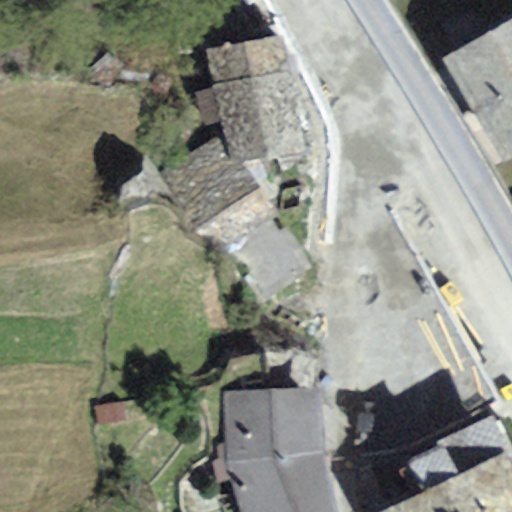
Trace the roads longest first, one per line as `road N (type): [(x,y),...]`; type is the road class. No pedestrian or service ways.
road 1 (residential): [(385,56),(351,343),(350,511)]
road 2 (secondary): [(385,56),(511,282)]
